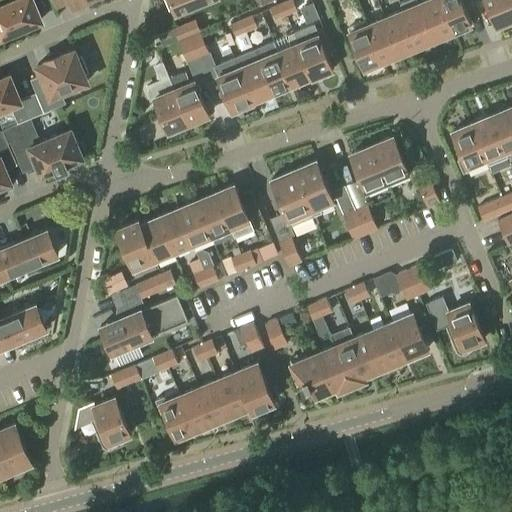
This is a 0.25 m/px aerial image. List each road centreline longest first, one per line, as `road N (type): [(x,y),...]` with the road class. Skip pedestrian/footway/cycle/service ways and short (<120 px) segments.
road 1 (residential): [(48,509),(511,374)]
road 2 (residential): [(98,195),(417,98)]
road 3 (residential): [(511,358),(417,98)]
road 4 (residential): [(102,168),(133,3)]
road 5 (residential): [(67,354),(98,195)]
road 6 (residential): [(48,509),(47,464),(67,354)]
road 7 (residential): [(133,3),(0,57)]
